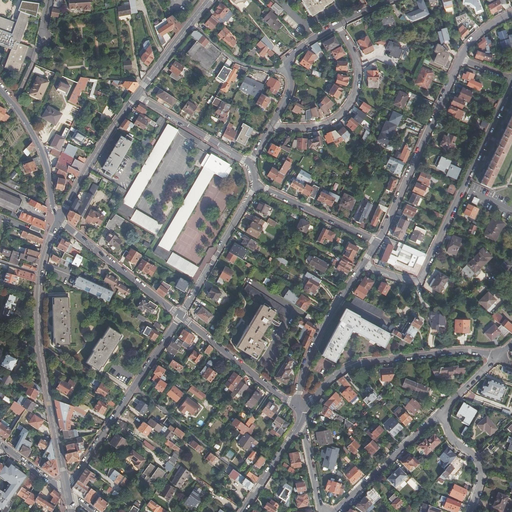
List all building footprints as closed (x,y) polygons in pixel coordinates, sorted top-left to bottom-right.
[(68,0),(69,10),(70,10),(70,11),(71,12),(74,11),(76,10),(75,9),(84,9),(84,10),(91,10),(90,3),(90,0),(68,0)] [(128,0),(129,5),(130,9),(136,7),(134,0),(128,0)] [(300,0),(311,16),(323,7),(323,6),(332,0),(300,0)] [(419,10),(405,15),(408,19),(411,20),(414,20),(414,21),(428,15),(421,0),(420,0),(416,2),(419,10)] [(454,11),(450,0),(442,0),(446,13),(454,11)] [(463,0),(463,3),(470,4),(470,5),(470,6),(470,7),(471,7),(471,8),(472,8),(473,7),(476,13),(481,11),(477,0),(476,0),(463,0)] [(491,13),(501,8),(499,0),(498,0),(490,4),(489,5),(487,6),(491,13)] [(20,11),(29,14),(35,16),(37,3),(21,1),(17,10),(20,11)] [(270,8),(278,15),(282,10),(274,3),(270,8)] [(217,9),(212,15),(212,16),(216,19),(219,22),(222,24),(224,21),(226,22),(232,15),(227,8),(226,9),(220,4),(216,9),(217,9)] [(129,5),(117,7),(119,16),(131,14),(131,12),(130,9),(129,5)] [(52,9),(51,17),(58,18),(60,11),(52,9)] [(271,10),(263,19),(276,31),(281,26),(275,20),(277,18),(272,13),(273,12),(271,10)] [(11,48),(10,50),(3,68),(18,73),(28,47),(18,43),(29,14),(20,11),(17,18),(15,23),(9,41),(7,46),(11,48)] [(394,21),(391,13),(379,18),(382,26),(394,21)] [(465,13),(455,17),(460,39),(476,25),(465,13)] [(172,28),(176,34),(181,27),(179,25),(171,16),(167,20),(172,28)] [(219,22),(216,19),(212,16),(205,25),(211,31),(219,22)] [(15,23),(0,17),(0,45),(4,47),(4,45),(7,46),(9,41),(15,23)] [(161,36),(172,28),(167,20),(166,20),(164,21),(162,23),(164,27),(162,28),(161,26),(159,28),(158,27),(157,28),(157,31),(161,36)] [(225,27),(218,35),(231,47),(235,43),(230,38),(231,37),(229,35),(231,33),(225,27)] [(446,28),(437,30),(439,42),(449,40),(446,28)] [(498,31),(501,41),(503,49),(511,47),(509,38),(506,29),(498,31)] [(196,31),(193,31),(189,36),(196,41),(217,58),(221,53),(217,49),(196,31)] [(367,36),(358,40),(362,49),(361,50),(363,53),(364,53),(373,49),(367,36)] [(486,51),(483,53),(484,53),(486,54),(490,54),(490,52),(488,45),(488,44),(485,38),(484,36),(483,37),(481,39),(483,40),(477,45),(480,49),(481,49),(482,49),(483,48),(485,46),(486,51)] [(321,42),(325,52),(337,47),(333,37),(321,42)] [(260,41),(268,48),(270,46),(262,38),(260,41)] [(398,59),(403,45),(388,40),(385,49),(389,50),(388,55),(398,59)] [(206,70),(217,58),(196,41),(185,53),(191,59),(192,58),(206,70)] [(271,57),(274,53),(268,48),(260,41),(256,45),(261,48),(257,52),(263,58),(267,53),(271,57)] [(444,66),(448,54),(441,46),(436,44),(433,52),(437,53),(433,62),(444,66)] [(153,58),(151,48),(148,46),(141,55),(142,57),(149,62),(153,58)] [(250,49),(246,53),(251,57),(256,52),(255,50),(256,49),(254,47),(251,50),(250,49)] [(340,47),(331,51),(334,58),(343,54),(340,47)] [(308,51),(300,63),(308,68),(314,60),(315,60),(317,57),(315,56),(316,54),(311,50),(308,51)] [(486,54),(484,53),(484,54),(477,51),(475,57),(481,60),(482,59),(489,62),(493,54),(490,54),(486,54)] [(123,65),(123,69),(131,68),(130,61),(123,62),(123,65)] [(169,77),(177,82),(179,78),(177,76),(180,72),(183,68),(175,62),(169,71),(172,73),(169,77)] [(336,66),(336,70),(346,70),(346,62),(339,62),(339,66),(336,66)] [(415,83),(425,88),(425,87),(427,87),(428,85),(428,83),(430,78),(431,77),(433,74),(432,73),(432,72),(422,67),(422,68),(420,67),(414,79),(413,82),(415,83)] [(237,70),(233,68),(221,88),(220,89),(226,93),(230,86),(228,85),(230,80),(231,81),(233,77),(235,78),(237,75),(235,74),(237,70)] [(369,80),(369,84),(376,84),(376,80),(377,80),(377,71),(368,71),(368,80),(369,80)] [(464,79),(462,84),(479,91),(482,85),(473,81),(474,79),(472,79),(474,75),(466,71),(465,74),(463,74),(461,78),(464,79)] [(338,74),(336,82),(345,85),(348,76),(338,74)] [(269,91),(276,95),(278,91),(277,90),(280,84),(278,83),(280,80),(271,75),(266,84),(271,87),(269,91)] [(33,90),(31,94),(39,98),(45,86),(46,86),(48,82),(37,77),(31,89),(33,90)] [(77,84),(76,83),(74,89),(80,91),(82,89),(81,88),(84,82),(83,81),(85,78),(80,77),(77,84)] [(238,89),(257,98),(259,94),(261,90),(263,88),(264,85),(245,77),(238,89)] [(124,81),(114,80),(112,83),(117,86),(119,84),(122,86),(123,85),(132,92),(138,84),(137,82),(124,81)] [(60,82),(56,91),(66,95),(69,86),(60,82)] [(332,84),(329,90),(327,92),(329,93),(328,94),(331,96),(332,95),(336,98),(338,94),(339,95),(342,90),(332,84)] [(472,93),(462,88),(458,98),(468,102),(472,93)] [(80,91),(74,89),(68,101),(74,104),(80,91)] [(175,100),(160,89),(156,96),(171,106),(175,100)] [(261,90),(259,94),(261,95),(256,104),(264,109),(270,99),(265,97),(267,94),(261,90)] [(399,92),(394,104),(402,108),(408,95),(399,92)] [(334,104),(324,94),(323,99),(318,104),(326,114),(329,111),(328,110),(334,104)] [(213,101),(211,104),(218,108),(216,113),(221,116),(220,117),(223,119),(229,106),(215,98),(213,101)] [(464,102),(454,98),(451,105),(461,109),(464,102)] [(181,110),(190,117),(196,108),(187,102),(184,106),(181,110)] [(371,107),(363,102),(360,107),(367,112),(371,107)] [(148,108),(140,103),(136,109),(140,111),(141,109),(144,112),(146,109),(147,110),(148,108)] [(295,103),(292,110),(296,112),(299,113),(301,110),(302,110),(304,108),(295,103)] [(399,123),(403,115),(381,106),(379,112),(392,119),(399,123)] [(450,106),(447,112),(453,114),(452,116),(457,118),(458,116),(460,111),(450,106)] [(5,110),(0,107),(0,118),(5,122),(9,116),(4,113),(5,110)] [(41,118),(55,126),(60,116),(56,114),(57,112),(48,107),(41,118)] [(316,107),(305,110),(305,115),(306,120),(313,118),(312,116),(315,116),(315,117),(319,116),(320,120),(323,119),(326,117),(320,109),(317,110),(316,107)] [(359,111),(355,117),(360,121),(365,115),(359,111)] [(149,119),(140,113),(134,124),(143,129),(149,119)] [(511,115),(505,130),(503,134),(496,149),(495,153),(486,171),(484,175),(480,184),(489,187),(511,137),(511,115)] [(349,122),(346,125),(352,130),(357,124),(351,118),(348,121),(349,122)] [(133,123),(125,119),(120,126),(125,129),(125,128),(127,125),(130,127),(130,126),(131,127),(133,123)] [(407,126),(399,123),(392,119),(387,130),(402,136),(407,126)] [(248,131),(250,127),(244,124),(243,123),(241,127),(242,127),(238,135),(237,138),(236,140),(244,145),(248,137),(245,135),(247,130),(248,131)] [(167,124),(128,192),(118,210),(132,218),(130,220),(155,235),(161,225),(136,211),(137,210),(133,208),(177,131),(167,124)] [(343,140),(344,141),(350,136),(343,128),(337,133),(343,140)] [(361,140),(364,143),(366,139),(369,132),(366,129),(361,140)] [(82,142),(86,136),(76,130),(71,138),(80,143),(81,143),(82,142)] [(343,140),(337,133),(335,130),(326,134),(326,135),(325,135),(328,143),(334,141),(335,143),(343,140)] [(223,136),(235,142),(236,140),(237,138),(234,136),(225,131),(223,136)] [(104,174),(110,177),(133,139),(127,135),(125,139),(120,136),(102,167),(106,170),(104,174)] [(278,147),(280,148),(282,149),(289,153),(290,151),(291,149),(285,145),(289,137),(285,135),(278,147)] [(316,139),(308,140),(308,148),(322,145),(320,136),(316,137),(316,139)] [(444,147),(450,150),(455,138),(449,136),(448,138),(444,136),(440,146),(444,147)] [(297,138),(294,137),(291,147),(296,148),(296,149),(305,150),(306,140),(297,139),(297,138)] [(33,144),(31,142),(25,148),(28,151),(34,147),(33,144)] [(63,143),(59,152),(71,158),(76,148),(68,144),(66,149),(64,148),(66,144),(63,143)] [(278,147),(271,143),(270,145),(271,146),(267,152),(276,157),(280,148),(278,147)] [(47,146),(44,146),(45,148),(47,153),(58,158),(57,162),(50,163),(51,167),(54,167),(59,169),(66,173),(67,171),(68,166),(79,171),(80,170),(84,164),(77,160),(71,158),(59,152),(47,146)] [(398,160),(404,163),(410,149),(404,146),(398,160)] [(180,205),(154,252),(168,260),(167,263),(192,277),(197,267),(172,253),(173,252),(169,250),(213,173),(214,174),(214,173),(225,179),(231,168),(228,166),(229,165),(211,154),(209,156),(207,154),(200,165),(203,166),(180,205)] [(449,162),(441,158),(436,168),(443,171),(444,168),(448,170),(447,174),(455,178),(459,168),(451,165),(450,167),(447,166),(449,162)] [(41,163),(39,159),(31,162),(30,159),(22,162),(21,163),(22,165),(23,164),(26,173),(36,169),(35,166),(41,164),(41,163)] [(279,172),(275,179),(280,183),(291,164),(285,160),(282,165),(279,172)] [(395,160),(391,170),(398,173),(403,164),(395,160)] [(72,175),(76,177),(76,176),(79,171),(68,166),(67,171),(73,174),(72,175)] [(268,175),(275,179),(279,172),(272,168),(268,175)] [(66,173),(59,169),(57,174),(65,178),(66,173)] [(431,175),(421,171),(418,180),(423,183),(423,184),(428,186),(429,183),(428,182),(428,181),(431,175)] [(290,185),(301,192),(305,187),(303,186),(304,184),(302,183),(301,185),(300,184),(304,177),(307,179),(308,180),(310,178),(311,175),(304,172),(302,176),(299,174),(295,181),(293,180),(290,185)] [(392,192),(397,179),(391,176),(387,184),(388,185),(386,190),(392,192)] [(5,183),(17,189),(20,185),(7,178),(5,183)] [(427,187),(417,183),(413,192),(423,196),(427,187)] [(76,199),(70,210),(82,217),(96,190),(98,187),(93,184),(88,193),(83,203),(84,203),(80,210),(77,209),(80,201),(76,199)] [(301,192),(313,199),(319,188),(313,185),(312,188),(306,184),(305,187),(301,192)] [(122,197),(126,190),(118,186),(115,193),(122,197)] [(19,219),(22,213),(18,211),(23,201),(10,196),(0,191),(0,205),(14,212),(12,216),(19,219)] [(317,199),(324,203),(327,195),(320,192),(317,199)] [(344,193),(339,204),(350,210),(355,199),(344,193)] [(416,205),(420,197),(412,193),(409,202),(416,205)] [(327,195),(324,203),(330,206),(334,198),(327,195)] [(40,208),(46,211),(46,208),(41,205),(30,199),(28,204),(39,210),(40,208)] [(269,205),(259,200),(255,210),(265,214),(269,205)] [(361,223),(363,218),(365,214),(367,215),(372,204),(362,200),(353,218),(356,220),(355,221),(361,223)] [(413,218),(417,209),(408,205),(404,214),(413,218)] [(468,205),(464,213),(474,218),(478,209),(468,205)] [(91,209),(85,220),(90,223),(91,221),(100,226),(105,217),(91,209)] [(74,213),(70,210),(67,215),(68,222),(74,226),(80,216),(78,215),(74,213)] [(44,230),(45,222),(24,213),(22,213),(19,219),(31,224),(40,228),(44,230)] [(124,219),(112,213),(106,224),(105,227),(109,230),(116,223),(119,225),(124,219)] [(377,214),(375,213),(370,224),(375,226),(379,217),(376,216),(377,214)] [(255,217),(247,231),(257,237),(263,227),(264,228),(266,224),(255,217)] [(269,217),(267,222),(275,226),(277,222),(269,217)] [(400,218),(396,227),(405,231),(409,222),(400,218)] [(505,224),(493,218),(484,235),(495,241),(505,224)] [(309,224),(300,220),(297,228),(305,232),(309,224)] [(38,232),(40,228),(31,224),(29,228),(38,232)] [(472,225),(469,232),(475,234),(477,226),(476,226),(472,225)] [(405,231),(396,227),(392,235),(401,239),(405,231)] [(334,234),(323,228),(319,235),(331,241),(334,234)] [(414,230),(410,239),(415,242),(416,239),(421,241),(425,232),(417,228),(416,230),(415,229),(414,230)] [(254,240),(239,232),(238,235),(242,238),(240,242),(253,250),(256,245),(253,243),(254,240)] [(26,238),(41,244),(42,239),(27,233),(26,238)] [(107,244),(111,247),(118,239),(111,233),(105,239),(109,242),(107,244)] [(460,239),(452,236),(447,251),(455,254),(460,239)] [(346,242),(337,237),(335,241),(345,245),(346,242)] [(118,239),(111,247),(114,250),(121,241),(118,239)] [(62,240),(58,248),(71,255),(73,252),(74,250),(71,248),(72,245),(62,240)] [(404,244),(398,242),(396,246),(401,249),(399,253),(392,250),(391,252),(391,253),(390,253),(386,262),(397,267),(401,269),(406,271),(409,273),(416,275),(416,276),(426,254),(404,244)] [(231,248),(229,252),(230,252),(237,256),(242,259),(245,254),(247,250),(242,247),(235,243),(233,246),(232,249),(231,248)] [(343,255),(342,258),(352,263),(353,263),(354,260),(352,259),(357,248),(348,244),(343,255)] [(386,263),(386,262),(390,253),(393,247),(388,244),(381,261),(386,263)] [(26,255),(38,259),(40,253),(16,246),(14,252),(26,255)] [(0,253),(10,257),(12,252),(0,247),(0,253)] [(484,247),(473,258),(480,266),(491,255),(484,247)] [(126,251),(122,257),(134,264),(139,257),(141,258),(142,256),(131,250),(129,253),(126,251)] [(10,257),(9,262),(20,266),(20,263),(18,262),(19,258),(37,263),(38,259),(26,255),(14,252),(12,251),(12,252),(10,257)] [(237,256),(230,252),(226,259),(233,263),(237,256)] [(60,258),(53,255),(50,260),(57,263),(60,258)] [(288,261),(278,256),(276,259),(286,264),(288,261)] [(314,256),(309,264),(323,272),(328,264),(314,256)] [(352,263),(342,258),(339,262),(350,268),(352,263)] [(480,266),(473,258),(461,269),(469,277),(480,266)] [(72,269),(74,266),(61,259),(59,262),(72,269)] [(339,262),(334,259),(332,263),(337,266),(336,269),(337,269),(338,268),(347,273),(350,268),(339,262)] [(507,270),(511,265),(506,259),(501,264),(507,270)] [(142,260),(137,268),(146,274),(146,273),(151,276),(156,268),(152,265),(151,266),(142,260)] [(13,275),(16,268),(15,268),(8,266),(6,273),(13,275)] [(225,267),(218,280),(223,283),(225,279),(227,280),(232,272),(225,267)] [(17,276),(34,281),(35,274),(16,268),(13,275),(17,276)] [(316,283),(319,279),(306,271),(303,275),(306,277),(310,279),(305,288),(303,290),(307,292),(309,290),(313,293),(318,284),(316,283)] [(14,285),(17,276),(13,275),(6,273),(5,273),(4,277),(2,277),(1,280),(14,285)] [(447,278),(438,273),(433,281),(432,280),(429,285),(438,291),(447,278)] [(119,287),(129,293),(130,289),(120,284),(116,282),(116,281),(117,279),(106,274),(102,281),(118,289),(119,287)] [(85,291),(101,298),(108,302),(113,292),(77,276),(73,285),(85,291)] [(301,286),(305,288),(310,279),(306,277),(301,286)] [(365,277),(359,285),(368,291),(374,282),(365,277)] [(180,278),(175,287),(183,292),(189,283),(180,278)] [(163,282),(155,290),(163,296),(171,286),(163,282)] [(389,287),(381,282),(377,290),(385,295),(389,287)] [(263,304),(236,347),(254,358),(265,342),(260,339),(276,313),(286,319),(290,312),(248,285),(244,291),(244,292),(263,304)] [(359,286),(354,293),(362,299),(367,291),(359,286)] [(127,295),(129,293),(119,287),(118,289),(117,290),(127,295)] [(221,293),(212,288),(207,296),(216,301),(221,293)] [(99,301),(101,298),(85,291),(83,293),(99,301)] [(295,305),(305,312),(310,303),(309,300),(301,295),(298,299),(295,297),(296,295),(289,292),(283,298),(295,305)] [(494,300),(487,292),(477,300),(484,309),(494,300)] [(5,307),(3,313),(11,316),(13,309),(14,310),(18,297),(9,294),(4,306),(5,307)] [(70,344),(68,297),(53,297),(55,345),(57,344),(57,346),(60,346),(59,344),(70,344)] [(395,316),(387,312),(366,302),(355,297),(351,304),(391,323),(395,316)] [(141,299),(136,307),(143,312),(144,310),(152,314),(157,306),(149,301),(147,303),(141,299)] [(201,307),(196,314),(206,322),(212,315),(201,307)] [(339,321),(340,321),(346,310),(352,314),(352,312),(345,309),(339,321)] [(346,310),(340,321),(321,355),(334,362),(352,330),(383,347),(390,336),(391,337),(392,335),(352,314),(346,310)] [(444,325),(445,318),(437,312),(429,311),(428,318),(432,318),(431,329),(437,329),(437,325),(444,325)] [(304,326),(307,322),(305,320),(303,319),(300,317),(297,322),(300,323),(300,324),(304,326)] [(405,342),(407,343),(411,337),(411,338),(416,331),(416,330),(421,323),(414,319),(410,324),(408,322),(401,333),(404,334),(403,335),(393,329),(394,327),(390,325),(387,331),(400,339),(405,342)] [(511,333),(511,325),(509,323),(509,322),(505,319),(500,325),(509,331),(511,333)] [(468,331),(468,320),(455,320),(454,330),(468,331)] [(311,338),(316,327),(307,322),(304,326),(308,329),(305,335),(311,338)] [(509,331),(500,325),(497,327),(494,324),(484,332),(491,340),(494,337),(495,337),(497,336),(497,334),(500,331),(504,335),(509,331)] [(144,325),(140,332),(154,340),(156,337),(159,333),(144,325)] [(307,348),(311,338),(305,335),(308,329),(304,326),(298,338),(303,341),(301,345),(307,348)] [(121,336),(109,328),(86,363),(99,371),(121,336)] [(183,342),(181,345),(187,348),(190,344),(189,344),(194,336),(183,330),(178,337),(184,341),(183,342)] [(177,339),(177,338),(174,343),(172,341),(167,349),(175,355),(181,345),(183,342),(177,339)] [(34,350),(34,347),(28,344),(28,346),(26,349),(35,354),(34,350)] [(213,348),(209,345),(204,352),(209,355),(213,348)] [(193,351),(188,358),(191,360),(192,359),(196,362),(201,355),(197,352),(197,353),(193,351)] [(6,353),(0,364),(10,370),(16,359),(6,353)] [(296,363),(288,358),(275,377),(286,384),(289,379),(286,377),(296,363)] [(172,359),(169,364),(180,371),(183,367),(181,366),(172,359)] [(202,376),(210,381),(216,373),(209,368),(212,363),(212,362),(210,360),(208,360),(200,372),(203,374),(202,376)] [(270,372),(275,363),(269,360),(264,366),(264,369),(265,371),(267,372),(270,372)] [(465,372),(465,365),(459,366),(458,364),(452,365),(453,366),(444,367),(444,366),(441,366),(440,368),(432,369),(434,372),(435,372),(437,376),(453,374),(453,373),(459,372),(459,373),(465,372)] [(162,376),(165,370),(158,366),(154,373),(155,374),(152,379),(157,382),(159,380),(162,376)] [(393,374),(392,368),(381,369),(382,381),(391,381),(393,374)] [(6,373),(5,374),(1,383),(7,386),(12,377),(6,373)] [(241,379),(233,373),(227,382),(225,385),(228,387),(227,388),(232,391),(235,387),(241,379)] [(95,391),(103,397),(109,388),(100,383),(101,381),(96,378),(93,376),(91,379),(90,381),(98,386),(95,391)] [(422,400),(427,386),(405,379),(402,387),(417,393),(416,397),(417,398),(422,400)] [(157,382),(154,387),(161,392),(165,384),(159,380),(157,382)] [(41,386),(31,381),(28,385),(39,391),(38,391),(43,393),(41,386)] [(71,387),(62,381),(57,388),(66,394),(71,387)] [(248,387),(240,381),(233,390),(241,396),(248,387)] [(484,386),(481,393),(498,400),(499,397),(501,397),(505,386),(489,381),(487,387),(484,386)] [(39,391),(28,385),(27,386),(23,393),(27,394),(26,395),(34,400),(38,391),(39,391)] [(192,385),(190,388),(199,394),(201,392),(192,385)] [(173,386),(167,394),(176,401),(182,393),(173,386)] [(356,395),(349,387),(342,394),(349,402),(356,395)] [(190,388),(189,389),(202,399),(203,397),(199,394),(190,388)] [(256,389),(254,391),(247,401),(255,406),(262,397),(264,395),(256,389)] [(321,398),(318,402),(322,405),(331,410),(334,406),(342,399),(335,393),(328,400),(328,401),(328,402),(321,398)] [(363,400),(366,404),(368,403),(370,401),(371,403),(376,398),(372,393),(363,400)] [(485,398),(473,394),(471,401),(483,405),(485,398)] [(36,403),(27,398),(22,406),(26,408),(31,412),(36,403)] [(187,398),(178,410),(183,413),(185,411),(187,411),(192,415),(199,406),(190,399),(189,400),(187,398)] [(420,406),(411,399),(404,407),(413,414),(420,406)] [(74,407),(54,400),(58,419),(70,421),(73,409),(84,415),(86,411),(75,405),(74,407)] [(127,407),(133,410),(137,403),(131,400),(127,407)] [(26,408),(22,406),(15,401),(10,409),(21,416),(26,408)] [(99,401),(94,410),(102,415),(104,410),(105,411),(107,406),(99,401)] [(149,406),(142,401),(136,410),(143,415),(149,406)] [(276,408),(268,402),(262,411),(270,417),(276,408)] [(77,403),(75,405),(86,411),(87,412),(89,408),(81,403),(80,405),(77,403)] [(476,412),(462,403),(457,413),(464,417),(461,422),(468,425),(476,412)] [(331,410),(322,405),(320,409),(321,410),(320,411),(320,412),(328,417),(330,414),(335,417),(337,418),(339,415),(331,410)] [(405,424),(411,418),(405,412),(400,406),(393,413),(405,424)] [(31,412),(26,408),(21,416),(19,420),(17,423),(29,431),(30,429),(36,415),(31,412)] [(393,435),(402,427),(392,415),(383,424),(385,426),(384,427),(393,435)] [(251,416),(244,426),(248,428),(252,424),(255,419),(251,416)] [(284,421),(277,416),(271,425),(274,427),(275,426),(278,429),(284,421)] [(486,416),(484,418),(476,425),(482,431),(485,429),(490,435),(497,428),(491,421),(486,416)] [(70,421),(58,419),(60,430),(63,430),(70,430),(70,421)] [(147,425),(152,428),(159,433),(164,426),(162,424),(161,423),(160,425),(152,419),(147,425)] [(234,419),(230,423),(236,427),(234,429),(240,433),(244,435),(245,433),(248,429),(234,419)] [(122,421),(121,422),(119,424),(119,425),(125,430),(128,426),(122,421)] [(288,423),(284,421),(278,429),(276,432),(280,435),(288,424),(288,423)] [(345,425),(342,429),(348,429),(353,424),(349,421),(346,423),(345,425)] [(145,423),(143,422),(137,430),(146,436),(152,428),(147,425),(145,423)] [(348,429),(347,432),(350,436),(353,432),(352,431),(358,425),(355,422),(353,424),(348,429)] [(1,423),(0,423),(0,433),(4,436),(4,435),(7,438),(12,431),(8,428),(9,427),(6,425),(6,426),(1,423)] [(366,433),(372,440),(382,430),(375,423),(368,430),(369,430),(366,433)] [(248,428),(248,429),(245,433),(249,436),(252,433),(252,430),(252,429),(254,426),(252,424),(248,428)] [(173,432),(180,438),(184,434),(176,428),(175,430),(170,426),(168,428),(173,432)] [(460,434),(464,437),(469,429),(465,426),(460,434)] [(168,428),(162,436),(168,440),(173,432),(168,428)] [(70,430),(63,430),(64,438),(74,437),(74,436),(73,430),(70,430)] [(317,433),(319,446),(332,443),(329,430),(317,433)] [(347,432),(346,435),(352,441),(351,443),(347,446),(347,447),(353,453),(354,453),(354,454),(356,452),(356,451),(356,450),(355,449),(359,446),(353,440),(354,440),(350,436),(347,432)] [(245,433),(244,435),(238,444),(247,450),(254,439),(249,436),(245,433)] [(116,434),(110,443),(120,450),(127,441),(116,434)] [(18,451),(22,445),(23,442),(26,437),(22,435),(15,448),(18,451)] [(425,440),(418,446),(426,454),(440,441),(433,435),(427,441),(425,440)] [(81,437),(76,438),(78,443),(66,446),(67,453),(79,450),(78,446),(83,445),(81,437)] [(41,438),(38,445),(44,449),(48,442),(41,438)] [(56,460),(52,439),(41,459),(40,461),(42,462),(46,457),(48,461),(45,463),(41,468),(53,477),(59,473),(56,460)] [(144,440),(142,444),(152,450),(154,447),(144,440)] [(178,448),(168,440),(165,444),(171,449),(172,448),(176,451),(177,452),(179,448),(178,448)] [(362,448),(371,457),(374,454),(373,452),(378,447),(371,440),(362,448)] [(190,443),(188,445),(199,453),(202,449),(196,444),(196,443),(193,441),(191,443),(190,443)] [(20,452),(27,457),(31,450),(23,446),(20,452)] [(332,469),(337,448),(332,447),(331,449),(327,448),(326,451),(322,450),(321,454),(325,455),(323,465),(328,466),(328,468),(332,469)] [(225,455),(231,459),(234,453),(229,449),(225,455)] [(81,450),(65,454),(65,457),(66,462),(79,459),(78,453),(81,452),(81,450)] [(145,459),(132,450),(128,456),(136,462),(134,465),(139,468),(145,459)] [(453,460),(456,457),(449,450),(446,453),(444,451),(438,458),(448,466),(453,460)] [(248,457),(246,459),(251,463),(253,460),(254,461),(257,457),(254,455),(255,453),(253,451),(252,452),(251,452),(248,457)] [(298,452),(289,454),(291,466),(293,465),(293,468),(300,466),(298,452)] [(218,458),(211,453),(206,459),(213,465),(218,458)] [(265,458),(260,455),(251,468),(256,471),(265,458)] [(408,457),(406,459),(404,458),(400,461),(408,470),(412,466),(414,468),(417,464),(412,458),(409,455),(407,457),(408,457)] [(439,477),(444,480),(449,474),(451,476),(455,475),(461,468),(461,465),(458,462),(460,460),(456,457),(453,460),(448,466),(439,477)] [(3,479),(13,466),(10,464),(7,468),(2,478),(3,479)] [(158,469),(150,464),(143,475),(147,477),(144,481),(152,486),(156,479),(160,481),(166,472),(159,467),(158,469)] [(284,464),(282,467),(293,474),(295,471),(284,464)] [(10,498),(26,476),(13,466),(3,479),(11,484),(4,493),(0,490),(0,510),(2,511),(10,498)] [(190,472),(181,466),(174,476),(178,479),(174,484),(179,488),(190,472)] [(361,474),(354,466),(346,474),(353,481),(361,474)] [(399,468),(387,479),(395,487),(398,484),(399,485),(404,480),(403,479),(406,476),(405,475),(409,471),(403,466),(400,469),(399,468)] [(117,484),(123,476),(115,470),(111,467),(107,477),(109,478),(117,484)] [(95,475),(86,468),(78,480),(86,485),(88,482),(86,481),(88,479),(91,481),(91,480),(94,481),(96,478),(94,477),(95,475)] [(254,485),(233,469),(228,475),(237,481),(240,483),(240,484),(250,491),(254,485)] [(249,471),(246,475),(255,482),(258,478),(249,471)] [(31,491),(38,479),(31,474),(24,485),(29,489),(31,491)] [(123,487),(128,480),(125,477),(120,484),(123,487)] [(325,489),(333,491),(336,482),(334,481),(335,478),(331,477),(330,480),(328,480),(325,489)] [(407,482),(415,491),(418,487),(410,479),(407,482)] [(86,485),(78,480),(73,488),(73,489),(73,490),(84,499),(92,489),(86,485)] [(303,482),(295,484),(297,493),(305,491),(303,482)] [(336,482),(333,491),(341,494),(344,484),(336,482)] [(175,490),(166,483),(161,490),(162,490),(158,496),(162,499),(161,500),(165,502),(170,496),(175,490)] [(462,501),(467,490),(455,484),(450,496),(462,501)] [(26,500),(30,493),(30,492),(22,487),(18,494),(26,500)] [(201,491),(196,487),(183,504),(189,508),(191,505),(194,508),(196,509),(200,504),(202,501),(197,497),(201,491)] [(47,490),(43,488),(37,497),(34,502),(36,503),(50,511),(51,511),(57,502),(59,501),(61,497),(57,492),(54,490),(50,494),(51,495),(50,496),(53,499),(50,504),(41,499),(44,493),(45,494),(47,490)] [(289,491),(284,488),(278,497),(283,500),(284,499),(286,500),(288,496),(287,495),(289,491)] [(92,489),(84,499),(93,506),(97,500),(94,497),(97,492),(92,489)] [(364,498),(371,504),(373,501),(375,503),(380,497),(372,489),(370,489),(369,490),(368,492),(369,493),(367,496),(363,492),(360,494),(364,498)] [(34,502),(37,497),(30,493),(26,500),(24,501),(30,504),(28,506),(30,507),(31,505),(32,505),(34,502)] [(307,501),(305,493),(295,495),(297,507),(306,505),(305,501),(307,501)] [(399,505),(402,503),(394,494),(389,499),(393,503),(392,504),(392,506),(394,508),(396,508),(396,509),(397,509),(399,507),(399,506),(399,505)] [(507,498),(498,494),(493,507),(494,508),(493,510),(497,511),(499,511),(501,510),(502,511),(507,498)] [(93,506),(101,511),(108,503),(99,497),(97,500),(93,506)] [(14,500),(10,498),(2,511),(0,511),(7,511),(10,508),(10,507),(11,505),(14,500)] [(365,510),(371,504),(364,498),(361,501),(361,502),(356,508),(362,511),(365,510)] [(451,501),(451,500),(446,498),(445,502),(446,502),(444,507),(455,511),(456,507),(458,508),(460,504),(451,501)] [(159,506),(151,500),(147,505),(149,506),(151,507),(150,508),(155,511),(159,506)] [(273,511),(278,505),(271,500),(269,504),(267,503),(264,507),(271,511),(273,511)]
